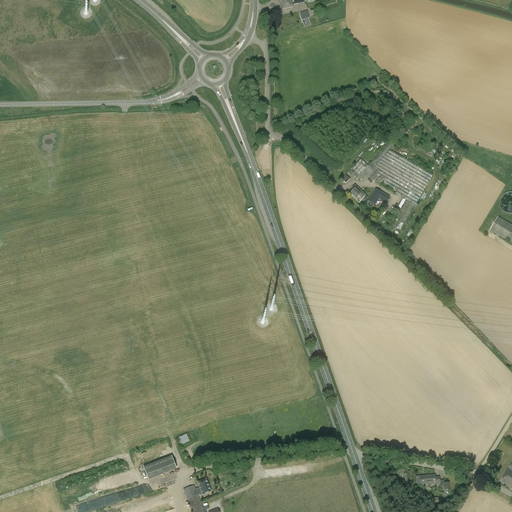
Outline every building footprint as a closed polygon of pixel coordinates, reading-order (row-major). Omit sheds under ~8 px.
[(278,0),(279,1),(280,1),(282,10),(293,8),(292,6),(304,3),(303,0),(278,0)] [(311,25),(308,18),(309,18),(307,11),(299,14),(301,21),(304,20),(305,22),(302,23),(304,27),(311,25)] [(390,150),(395,145),(390,141),(368,166),(367,166),(361,159),(352,168),(349,172),(352,174),(356,178),(361,182),(367,175),(369,177),(369,176),(379,185),(381,183),(382,183),(387,186),(396,191),(394,194),(405,200),(400,209),(395,207),(392,212),(397,214),(390,226),(400,232),(415,206),(416,206),(418,204),(417,203),(433,175),(421,168),(390,150)] [(351,188),(353,190),(350,193),(356,198),(358,195),(362,199),(366,195),(355,185),(351,188)] [(390,197),(382,193),(375,189),(373,193),(372,193),(371,195),(372,195),(368,201),(369,202),(368,204),(372,206),(373,204),(375,205),(378,199),(386,203),(390,197)] [(503,200),(503,210),(511,209),(511,194),(504,194),(504,200),(503,200)] [(511,225),(498,217),(489,231),(511,244),(511,225)] [(181,445),(191,441),(188,434),(179,438),(181,445)] [(180,470),(176,457),(144,466),(148,479),(180,470)] [(511,464),(509,469),(501,482),(511,488),(511,464)] [(419,476),(415,477),(416,484),(420,483),(420,485),(428,484),(428,483),(434,482),(435,484),(440,483),(440,481),(439,477),(435,477),(435,475),(419,476)] [(191,511),(205,511),(205,510),(203,511),(197,495),(201,494),(202,495),(211,492),(206,479),(197,483),(199,488),(195,490),(193,486),(183,490),(191,511)]
